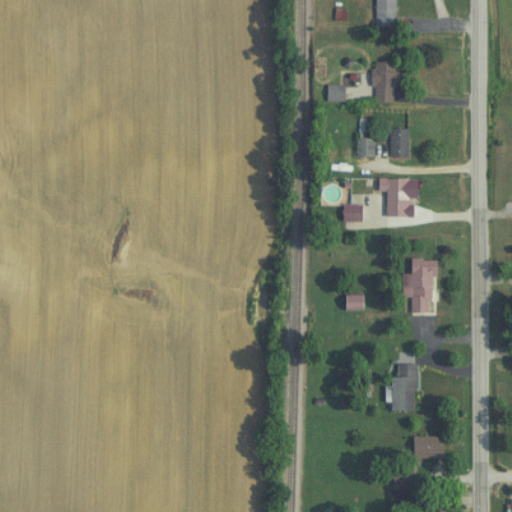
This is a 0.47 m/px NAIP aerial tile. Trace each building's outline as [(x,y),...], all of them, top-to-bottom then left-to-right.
[(388,0),(369,0),(369,27),(389,27),(388,0)] [(387,62),(366,62),(366,102),(387,102),(387,62)] [(315,85),(315,101),(337,101),(337,85),(315,85)] [(400,129),(382,129),(382,158),(400,158),(400,129)] [(350,156),(366,156),(366,140),(350,140),(350,156)] [(370,192),(379,192),(379,218),(401,218),(402,179),(370,179),(370,192)] [(355,222),(355,205),(333,205),(333,222),(355,222)] [(403,297),(403,313),(424,313),(424,259),(400,258),(400,274),(395,274),(395,297),(403,297)] [(335,310),(357,310),(357,293),(335,293),(335,310)] [(407,411),(408,363),(384,363),(383,410),(407,411)] [(435,458),(435,436),(404,436),(404,458),(435,458)] [(406,472),(384,472),(384,489),(406,489),(406,472)] [(511,511),(511,495),(502,495),(501,511),(511,511)] [(411,503),(410,511),(428,511),(428,503),(411,503)]
